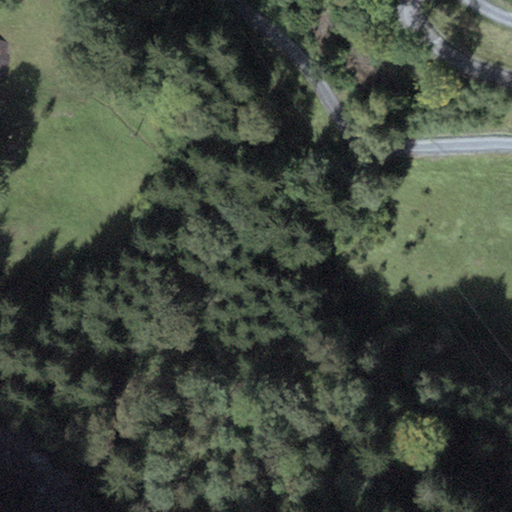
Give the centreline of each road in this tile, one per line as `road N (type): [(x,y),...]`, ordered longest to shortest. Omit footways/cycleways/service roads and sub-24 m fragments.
road 1 (unclassified): [(237,0),(295,49),(369,145),(511,143)]
road 2 (unclassified): [(511,80),(434,44),(413,14),(414,0)]
